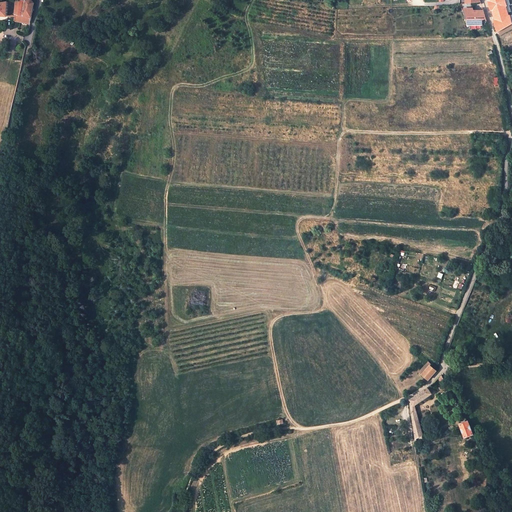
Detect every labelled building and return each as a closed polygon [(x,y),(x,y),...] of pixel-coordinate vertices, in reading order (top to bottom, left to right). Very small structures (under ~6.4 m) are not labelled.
[(31,22),(35,1),(33,0),(17,0),(16,0),(14,14),(14,20),(31,22)] [(487,0),(497,32),(511,23),(511,15),(509,16),(508,12),(511,11),(509,5),(510,5),(508,0),(487,0)] [(473,8),(465,9),(467,26),(482,26),(483,20),(486,19),(483,11),(474,12),(473,8)] [(428,381),(437,371),(431,365),(432,365),(428,362),(419,372),(428,381)] [(446,392),(450,390),(442,375),(439,377),(446,392)] [(410,403),(415,436),(415,438),(423,436),(414,406),(432,394),(428,388),(417,396),(411,399),(412,403),(410,403)] [(465,438),(473,435),(468,422),(468,423),(461,425),(465,438)]
